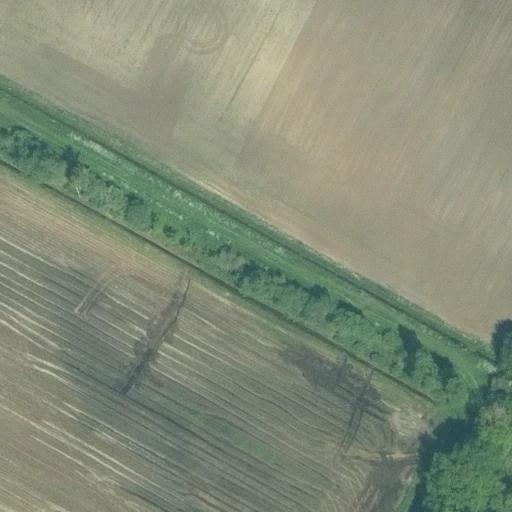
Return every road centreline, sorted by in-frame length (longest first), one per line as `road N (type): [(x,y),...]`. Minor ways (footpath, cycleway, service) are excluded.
road 1 (track): [(0,121),(511,398)]
road 2 (track): [(483,382),(421,511)]
